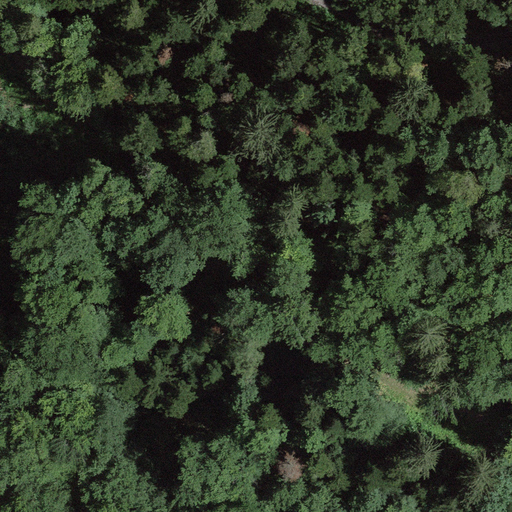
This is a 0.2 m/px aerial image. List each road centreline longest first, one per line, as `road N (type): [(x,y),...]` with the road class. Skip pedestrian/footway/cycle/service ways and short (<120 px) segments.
road 1 (track): [(0,57),(297,313),(455,413)]
road 2 (track): [(340,0),(375,23),(455,44),(511,30)]
